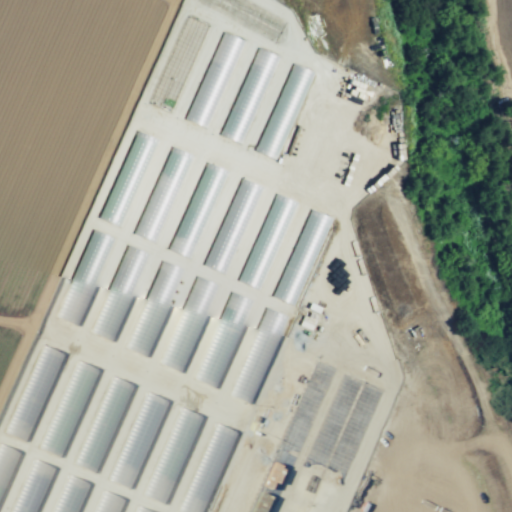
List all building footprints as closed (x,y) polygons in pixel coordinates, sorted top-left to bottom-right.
[(241,40),(220,32),(186,120),(207,128),(241,40)] [(254,151),(275,160),(312,72),(290,63),(254,151)] [(227,120),(248,127),(259,93),(239,86),(227,120)] [(157,140),(137,132),(123,163),(132,167),(141,148),(152,153),(157,140)] [(191,155),(170,147),(146,204),(168,213),(191,155)] [(248,402),(254,384),(247,381),(245,389),(235,386),(232,397),(248,402)]
